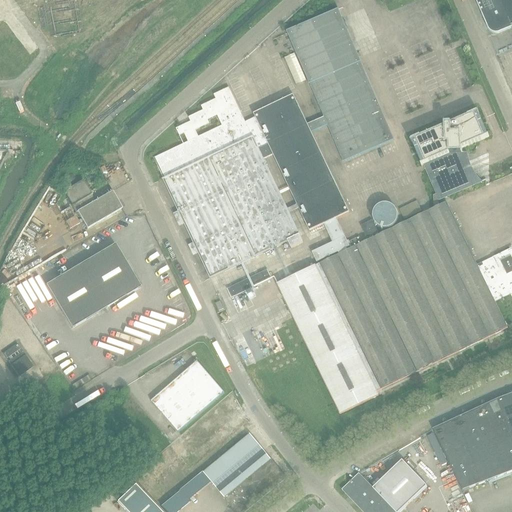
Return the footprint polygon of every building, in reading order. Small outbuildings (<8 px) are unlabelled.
[(0,0),(0,32),(17,58),(33,47),(0,0)] [(511,0),(475,0),(487,27),(488,29),(489,30),(490,31),(491,32),(492,33),(494,33),(495,33),(497,33),(498,33),(500,32),(511,27),(511,0)] [(311,133),(328,125),(343,161),(394,140),(360,62),(338,10),(287,32),(309,84),(310,84),(324,118),(308,125),(311,133)] [(294,53),(284,57),(296,84),(306,80),(294,53)] [(308,125),(293,95),(253,114),(255,117),(245,122),(243,117),(228,88),(213,95),(215,99),(200,106),(203,110),(188,117),(190,122),(175,129),(179,135),(183,133),(188,143),(155,159),(154,158),(164,179),(162,179),(201,260),(210,279),(249,260),(288,242),(291,248),(303,243),(263,159),(273,155),(309,231),(323,225),(332,243),(312,252),(316,260),(317,262),(321,260),(338,252),(339,254),(347,250),(346,248),(350,246),(345,237),(336,219),(349,213),(311,133),(308,125)] [(469,161),(467,152),(462,153),(462,149),(489,137),(489,136),(485,138),(475,115),(479,113),(478,112),(451,124),(445,125),(445,122),(444,122),(444,127),(411,141),(411,142),(415,141),(425,164),(421,165),(421,166),(424,165),(430,179),(437,194),(433,196),(434,208),(438,206),(438,200),(443,198),(482,182),(476,175),(472,168),(469,161)] [(73,206),(77,212),(95,201),(91,196),(92,196),(91,195),(90,196),(82,183),(71,189),(69,188),(70,187),(69,187),(64,195),(65,195),(66,194),(73,206),(71,207),(72,207),(73,206)] [(112,192),(95,201),(77,212),(76,212),(87,229),(122,209),(112,192)] [(374,222),(378,225),(382,226),(387,226),(392,224),(395,220),(397,216),(396,211),(394,206),(390,203),(385,202),(380,202),(376,205),(373,208),(372,213),(372,217),(374,222)] [(320,264),(276,285),(339,414),(377,395),(376,392),(380,389),(507,328),(494,302),(510,294),(511,297),(511,248),(487,260),(476,265),(474,260),(449,209),(446,203),(438,206),(434,208),(362,243),(359,237),(349,242),(353,248),(347,250),(339,254),(327,260),(320,264)] [(372,221),(360,226),(367,239),(378,233),(372,221)] [(45,286),(71,329),(140,288),(115,244),(45,286)] [(231,299),(272,280),(267,270),(227,289),(231,299)] [(179,315),(181,311),(168,304),(166,308),(179,315)] [(20,349),(17,344),(2,354),(6,359),(20,349)] [(19,377),(32,367),(22,353),(9,362),(19,377)] [(178,433),(224,393),(197,362),(151,402),(178,433)] [(511,394),(497,400),(433,430),(434,430),(455,476),(462,491),(511,471),(511,394)] [(228,398),(217,407),(233,426),(240,419),(228,398)] [(217,407),(209,414),(225,432),(233,426),(217,407)] [(209,414),(201,421),(217,439),(225,432),(209,414)] [(193,428),(209,446),(217,439),(201,421),(193,428)] [(193,428),(185,435),(201,453),(209,446),(193,428)] [(434,430),(419,437),(433,466),(441,483),(455,476),(434,430)] [(235,511),(245,511),(286,478),(271,459),(271,460),(250,434),(203,473),(224,498),(235,511)] [(185,435),(178,441),(193,460),(201,453),(185,435)] [(178,441),(170,448),(186,466),(193,460),(178,441)] [(170,448),(162,455),(177,473),(186,466),(170,448)] [(359,473),(342,490),(362,511),(400,511),(427,486),(402,460),(373,488),(359,473)] [(134,477),(146,490),(160,477),(148,464),(134,477)] [(172,491),(160,477),(146,490),(158,504),(172,491)] [(160,511),(135,485),(117,502),(126,511),(160,511)] [(182,490),(162,507),(166,511),(177,511),(191,501),(182,490)]
